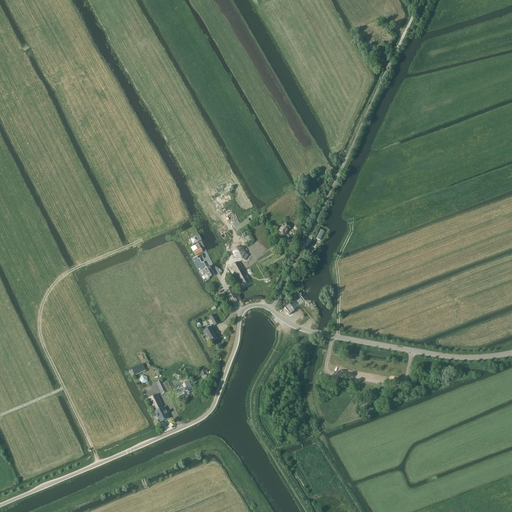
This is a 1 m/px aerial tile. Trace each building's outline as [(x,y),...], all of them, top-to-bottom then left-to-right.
[(237,232),(250,223),(248,219),(234,228),(237,232)] [(284,235),(291,228),(285,223),(279,230),(284,235)] [(294,242),(288,238),(286,241),(288,242),(286,245),(290,248),(294,242)] [(198,244),(191,248),(196,256),(203,252),(198,244)] [(236,248),(233,253),(236,259),(242,259),(245,253),(242,248),(236,248)] [(203,263),(201,264),(200,259),(198,260),(197,258),(193,259),(195,262),(195,261),(199,269),(202,268),(203,270),(202,270),(205,275),(207,274),(209,278),(214,275),(209,267),(206,269),(203,263)] [(250,282),(248,279),(239,262),(231,266),(242,287),(250,282)] [(224,295),(221,297),(226,305),(229,303),(224,295)] [(289,316),(294,311),(289,304),(283,309),(289,316)] [(213,315),(210,317),(214,326),(218,324),(213,315)] [(211,328),(204,332),(209,342),(217,338),(211,328)] [(133,370),(136,375),(146,371),(143,365),(133,370)] [(185,383),(191,394),(195,392),(189,381),(185,383)] [(162,394),(167,392),(162,382),(157,384),(162,394)] [(160,423),(169,419),(157,395),(147,400),(148,401),(149,400),(154,412),(151,413),(153,417),(156,415),(160,423)]
